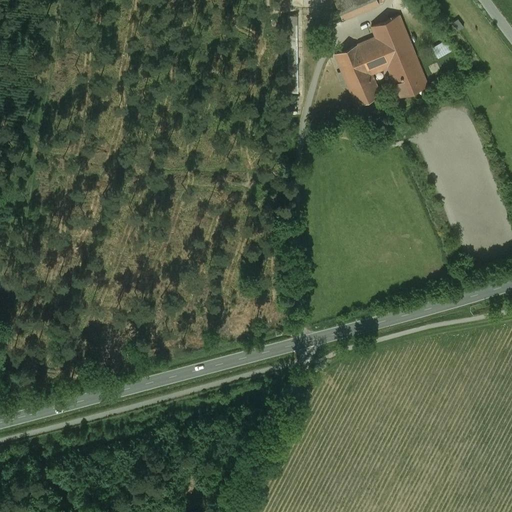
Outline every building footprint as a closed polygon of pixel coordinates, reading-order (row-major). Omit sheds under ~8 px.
[(287,0),(272,0),(273,8),(287,8),(287,0)] [(376,0),(333,0),(342,20),(379,4),(376,0)] [(296,15),(287,15),(288,91),(289,91),(297,91),(296,15)] [(375,36),(360,43),(334,54),(356,105),(380,95),(371,73),(387,67),(384,59),(412,48),(399,15),(370,26),(375,36)] [(446,40),(432,48),(436,55),(450,47),(446,40)] [(412,48),(384,59),(387,67),(394,83),(393,83),(395,87),(399,96),(427,85),(412,48)] [(379,117),(364,123),(368,134),(384,128),(379,117)]
